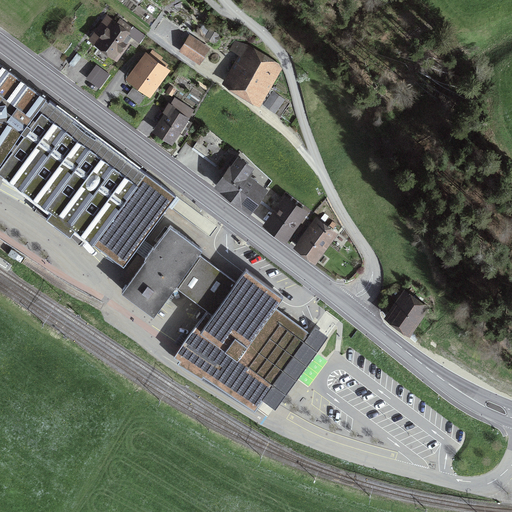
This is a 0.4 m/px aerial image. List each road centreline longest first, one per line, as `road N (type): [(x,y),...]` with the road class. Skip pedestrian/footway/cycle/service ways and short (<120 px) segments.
road 1 (primary): [(351,305),(0,42)]
road 2 (residential): [(351,305),(374,261),(317,163),(284,55),(225,0)]
road 3 (primary): [(511,415),(351,305)]
